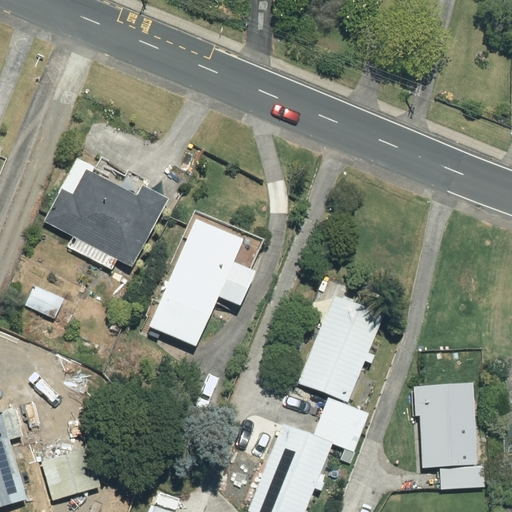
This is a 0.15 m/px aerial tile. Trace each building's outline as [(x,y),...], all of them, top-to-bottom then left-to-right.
[(75,235),(70,246),(114,268),(120,257),(135,265),(172,196),(146,182),(141,192),(96,170),(98,164),(81,156),(46,220),(75,235)] [(200,216),(153,324),(198,345),(222,294),(244,302),(259,268),(237,259),(247,236),(200,216)] [(36,284),(27,305),(57,318),(66,296),(36,284)] [(377,354),(371,351),(386,313),(337,293),(301,382),(332,395),(323,415),(364,431),(371,412),(351,404),(367,360),(373,362),(377,354)] [(74,303),(67,301),(64,308),(71,310),(74,303)] [(106,372),(88,365),(83,377),(102,384),(106,372)] [(477,383),(418,385),(419,414),(424,414),(426,467),(443,466),(444,488),(487,487),(486,465),(479,465),(477,383)] [(38,392),(19,398),(30,436),(50,430),(38,392)] [(1,405),(0,405),(0,505),(28,497),(11,438),(24,434),(16,404),(2,408),(1,405)] [(285,422),(251,510),(256,511),(307,511),(317,487),(323,490),(326,481),(320,479),(335,442),(356,450),(363,432),(323,416),(316,434),(285,422)] [(66,445),(55,449),(58,458),(69,454),(66,445)] [(79,470),(64,476),(70,490),(85,484),(79,470)]
